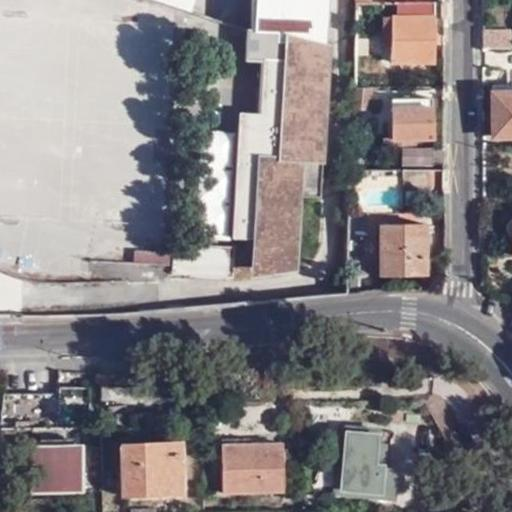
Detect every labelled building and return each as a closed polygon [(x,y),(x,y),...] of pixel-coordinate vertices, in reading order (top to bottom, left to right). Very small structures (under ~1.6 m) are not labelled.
[(431,63),(431,3),(396,3),(395,23),(389,23),(389,63),(431,63)] [(484,47),(510,47),(510,27),(484,28),(484,47)] [(281,58),(283,39),(260,33),(258,56),(281,58)] [(325,41),(283,39),(281,58),(258,56),(255,114),(259,115),(252,236),(250,264),(292,266),(296,193),(316,194),(325,41)] [(489,133),(511,132),(511,84),(489,85),(489,133)] [(354,111),(369,111),(369,89),(354,89),(354,108),(354,111)] [(431,139),(431,98),(390,98),(390,139),(431,139)] [(228,235),(252,236),(259,115),(255,114),(235,113),(228,235)] [(401,166),(444,165),(444,149),(401,149),(401,166)] [(425,172),(425,183),(438,183),(438,172),(425,172)] [(511,211),(509,212),(505,215),(501,219),(500,226),(503,231),(506,233),(511,234),(511,246),(511,250),(511,249),(511,211)] [(376,224),(376,276),(420,275),(420,224),(376,224)] [(229,277),(229,247),(175,245),(174,275),(229,277)] [(134,249),(133,272),(170,272),(170,249),(134,249)] [(57,395),(1,395),(3,469),(34,469),(34,510),(92,510),(92,441),(59,440),(57,395)] [(378,471),(381,433),(342,429),(339,468),(333,468),(332,494),(388,498),(390,472),(378,471)] [(180,494),(179,434),(136,435),(136,443),(119,443),(120,495),(180,494)] [(244,445),(219,446),(220,492),(280,491),(280,476),(286,475),(286,449),(280,448),(279,444),(268,444),(268,438),(244,438),(244,445)]
